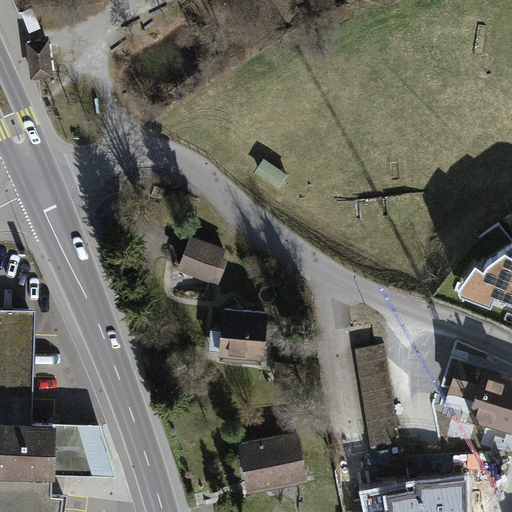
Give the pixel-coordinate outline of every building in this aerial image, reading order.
[(47,40),(29,42),(32,75),(51,73),(47,40)] [(225,246),(190,232),(177,264),(218,281),(229,256),(222,253),(225,246)] [(511,245),(487,263),(484,269),(475,263),(458,287),(459,294),(490,306),(494,295),(511,302),(511,245)] [(268,308),(224,304),(222,328),(210,327),(208,347),(219,348),(219,351),(264,355),(268,308)] [(0,511),(60,511),(62,495),(52,492),(51,474),(55,417),(33,416),(35,306),(0,305),(0,511)] [(385,343),(356,348),(371,449),(400,444),(385,343)] [(484,364),(459,357),(444,405),(469,412),(484,364)] [(301,362),(275,360),(273,381),(299,383),(301,362)] [(511,372),(484,364),(469,412),(468,417),(511,429),(511,372)] [(100,419),(55,417),(51,474),(115,474),(100,419)] [(300,429),(239,439),(248,488),(309,478),(300,429)] [(414,485),(364,495),(367,511),(466,511),(466,481),(414,485)] [(257,511),(254,498),(226,505),(227,511),(257,511)]
